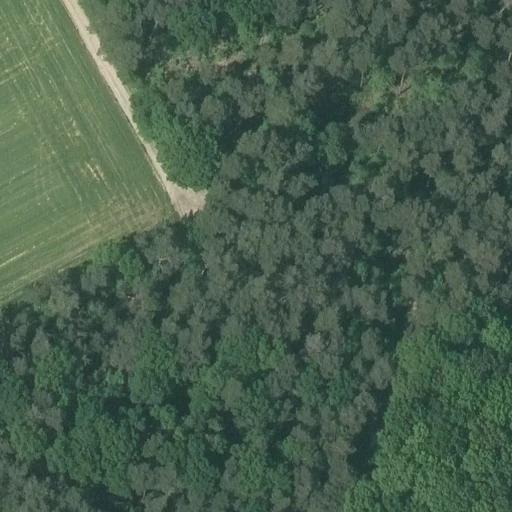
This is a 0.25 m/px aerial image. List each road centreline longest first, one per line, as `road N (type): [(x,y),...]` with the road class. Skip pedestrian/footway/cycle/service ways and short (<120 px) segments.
road 1 (track): [(98,511),(195,224)]
road 2 (track): [(195,224),(73,0)]
road 3 (track): [(272,0),(195,224)]
